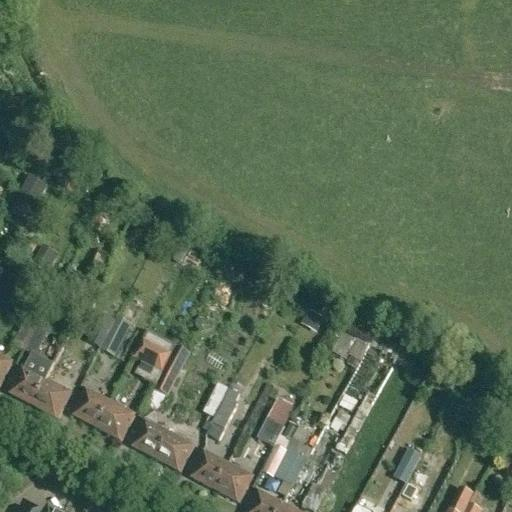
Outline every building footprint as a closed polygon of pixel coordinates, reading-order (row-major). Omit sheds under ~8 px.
[(30,177),(7,223),(25,232),(48,186),(30,177)] [(195,245),(188,259),(199,265),(206,251),(195,245)] [(42,249),(35,263),(51,271),(58,257),(42,249)] [(324,320),(309,312),(301,325),(317,334),(324,320)] [(88,343),(101,350),(115,321),(102,315),(88,343)] [(112,357),(122,339),(128,327),(116,321),(101,350),(100,351),(112,357)] [(23,326),(18,337),(28,342),(33,331),(23,326)] [(345,330),(333,353),(347,360),(349,357),(350,354),(348,353),(351,346),(353,347),(354,345),(358,337),(345,330)] [(145,335),(133,359),(160,372),(172,349),(145,335)] [(350,354),(349,357),(351,359),(360,363),(361,363),(364,358),(365,355),(372,344),(361,338),(357,346),(354,345),(353,347),(351,346),(348,353),(350,354)] [(347,456),(358,435),(366,420),(394,367),(401,351),(374,339),(372,344),(365,355),(385,364),(343,441),(338,451),(347,456)] [(178,375),(188,354),(174,347),(164,369),(152,390),(159,394),(166,397),(178,375)] [(417,358),(401,351),(394,367),(410,374),(417,358)] [(32,408),(45,381),(53,367),(32,356),(24,370),(21,368),(7,395),(32,408)] [(0,384),(11,363),(0,357),(0,384)] [(351,359),(347,367),(356,372),(360,363),(351,359)] [(70,394),(45,381),(32,408),(56,421),(70,394)] [(70,417),(95,430),(109,404),(84,391),(70,417)] [(241,399),(229,391),(217,414),(206,437),(218,444),(238,407),(236,406),(241,399)] [(511,416),(511,408),(494,399),(484,420),(505,430),(511,416)] [(474,410),(459,401),(454,410),(469,419),(474,410)] [(133,416),(109,404),(95,430),(120,443),(133,416)] [(274,449),(275,447),(285,428),(267,419),(256,440),(274,449)] [(130,448),(154,461),(168,435),(143,422),(130,448)] [(281,438),(276,448),(275,447),(274,449),(273,451),(263,470),(261,474),(292,490),(307,461),(286,450),(285,453),(280,450),(285,440),(294,446),(301,434),(289,428),(283,439),(281,438)] [(192,447),(168,435),(154,461),(179,474),(192,447)] [(406,486),(396,504),(409,511),(438,455),(425,449),(420,458),(413,472),(406,486)] [(413,472),(420,458),(408,452),(401,466),(413,472)] [(188,479),(213,492),(227,466),(202,453),(188,479)] [(227,466),(213,492),(238,505),(252,479),(227,466)] [(325,498),(329,489),(334,481),(337,476),(330,472),(319,488),(314,485),(301,508),(309,511),(315,511),(323,496),(325,498)] [(464,511),(473,497),(460,490),(448,511),(464,511)] [(246,511),(277,511),(281,505),(257,492),(246,511)]
